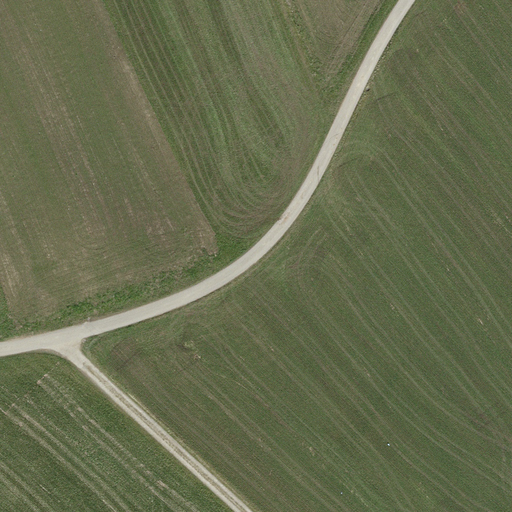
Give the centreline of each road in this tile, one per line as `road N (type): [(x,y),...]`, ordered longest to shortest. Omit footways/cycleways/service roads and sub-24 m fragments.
road 1 (track): [(0,350),(62,347),(226,298),(298,248),(428,0)]
road 2 (track): [(62,347),(251,511)]
road 3 (track): [(348,158),(281,0)]
